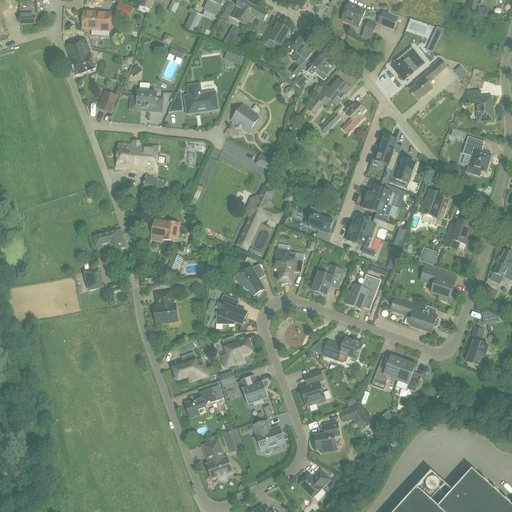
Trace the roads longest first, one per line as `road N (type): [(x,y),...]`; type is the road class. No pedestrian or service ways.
road 1 (residential): [(207,506),(252,491),(302,457),(264,333),(272,304),(295,301),(446,352),(494,221)]
road 2 (residential): [(207,506),(142,330),(129,239),(87,126)]
road 3 (residential): [(494,221),(505,160),(501,71),(511,30)]
road 4 (residential): [(387,106),(307,26),(269,0)]
road 5 (residential): [(494,221),(387,106)]
road 6 (residential): [(387,106),(339,239)]
road 7 (residential): [(87,126),(220,141)]
road 8 (unclassified): [(87,126),(58,42),(60,0)]
